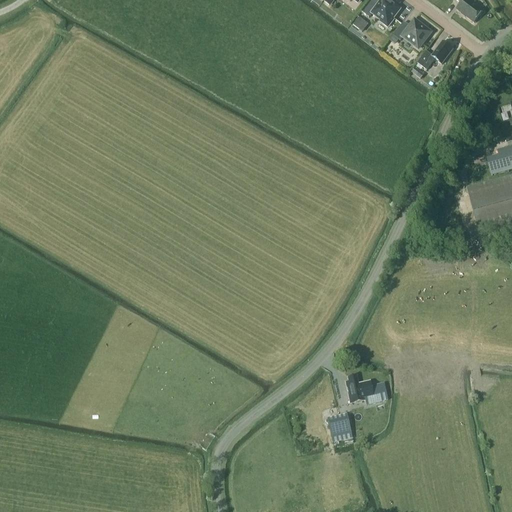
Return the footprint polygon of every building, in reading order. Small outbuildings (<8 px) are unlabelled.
[(381,21),(381,23),(388,28),(393,22),(392,20),(400,10),(386,0),(382,0),(379,5),(377,5),(372,1),(363,13),(369,18),(372,14),(381,21)] [(454,0),(461,4),(456,10),(474,23),(483,12),(469,2),(470,0),(454,0)] [(365,23),(359,18),(352,26),(359,31),(365,23)] [(400,41),(402,37),(418,50),(430,34),(414,22),(409,29),(403,24),(393,36),(400,41)] [(417,64),(427,71),(435,60),(442,65),(453,51),(442,43),(432,56),(426,52),(417,64)] [(416,77),(420,72),(415,68),(411,73),(416,77)] [(486,160),(491,176),(511,170),(511,175),(467,188),(480,238),(511,230),(511,147),(497,151),(499,157),(486,160)] [(357,385),(355,377),(346,378),(347,383),(345,384),(349,404),(364,400),(364,398),(372,395),(369,382),(357,385)] [(346,415),(327,420),(332,444),(352,439),(346,415)]
